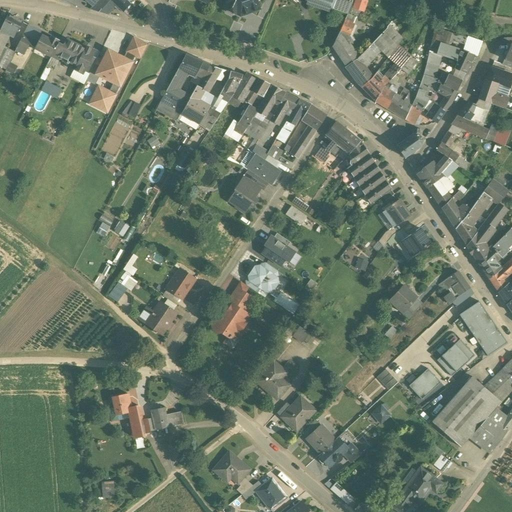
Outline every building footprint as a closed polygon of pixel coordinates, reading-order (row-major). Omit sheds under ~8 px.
[(129,3),(125,0),(109,0),(102,9),(102,8),(96,3),(93,7),(91,10),(107,15),(114,7),(116,9),(118,7),(123,12),(129,3)] [(98,0),(96,3),(102,8),(102,9),(109,0),(98,0)] [(229,0),(225,9),(226,13),(232,15),(236,14),(240,16),(242,13),(248,11),(251,12),(259,9),(255,0),(229,0)] [(307,0),(306,5),(328,13),(330,8),(332,0),(307,0)] [(351,3),(341,0),(332,0),(330,8),(348,14),(351,3)] [(366,0),(364,0),(354,0),(352,9),(363,12),(366,0)] [(23,23),(7,15),(0,30),(0,31),(6,34),(11,37),(14,31),(18,33),(23,23)] [(354,25),(345,21),(340,32),(349,37),(354,25)] [(389,26),(383,33),(396,46),(401,38),(389,26)] [(452,33),(435,29),(429,52),(436,54),(440,43),(448,46),(452,33)] [(349,37),(340,32),(338,36),(332,47),(345,67),(358,58),(350,44),(353,42),(349,37)] [(59,41),(42,33),(35,48),(51,57),(51,56),(59,41)] [(383,33),(372,44),(379,51),(388,59),(396,46),(383,33)] [(32,39),(23,34),(18,46),(26,50),(32,39)] [(133,38),(123,58),(132,63),(135,56),(140,59),(147,45),(133,38)] [(482,43),(467,38),(462,52),(473,56),(477,58),(482,43)] [(65,45),(59,41),(51,56),(51,57),(67,65),(69,62),(76,66),(84,50),(84,49),(67,41),(65,45)] [(448,46),(440,43),(436,54),(441,56),(456,61),(459,51),(460,50),(448,46)] [(358,58),(345,67),(344,67),(345,68),(356,83),(361,87),(371,79),(367,74),(362,66),(364,66),(379,51),(372,44),(358,58)] [(396,46),(388,59),(394,64),(400,69),(410,58),(396,46)] [(94,52),(85,47),(84,49),(84,50),(76,66),(73,70),(83,74),(84,73),(92,57),(94,52)] [(15,52),(7,49),(6,51),(0,63),(0,67),(6,71),(15,52)] [(102,62),(96,75),(113,83),(120,87),(132,63),(123,58),(108,51),(102,62)] [(462,52),(459,51),(456,61),(457,62),(454,70),(465,75),(473,56),(462,52)] [(436,54),(429,52),(423,76),(434,78),(436,70),(441,56),(436,54)] [(210,65),(186,55),(174,76),(182,81),(185,76),(187,77),(189,75),(194,77),(191,83),(197,86),(198,87),(210,65)] [(92,57),(84,73),(89,76),(90,72),(97,60),(92,57)] [(410,58),(400,69),(408,74),(416,62),(410,58)] [(97,60),(90,72),(96,75),(102,62),(97,59),(97,60)] [(382,77),(388,83),(400,69),(394,64),(382,77)] [(231,72),(221,70),(210,65),(198,87),(203,90),(207,93),(215,80),(228,84),(230,81),(231,72)] [(511,75),(491,69),(485,80),(498,84),(511,88),(511,83),(511,75)] [(448,76),(436,70),(434,78),(439,80),(437,83),(440,85),(440,84),(447,87),(448,76)] [(451,77),(448,76),(447,87),(457,92),(465,75),(454,70),(451,77)] [(242,76),(231,72),(230,81),(236,83),(238,83),(242,76)] [(255,79),(246,74),(238,86),(248,91),(255,79)] [(375,74),(371,79),(378,87),(382,89),(388,83),(382,77),(380,79),(375,74)] [(182,81),(174,76),(169,86),(177,90),(182,81)] [(434,78),(423,76),(415,99),(426,104),(428,100),(432,89),(433,82),(434,78)] [(258,79),(251,92),(257,95),(263,98),(269,84),(258,79)] [(371,79),(361,87),(369,96),(378,87),(371,79)] [(498,84),(485,80),(479,100),(491,104),(494,95),(494,92),(498,84)] [(212,109),(212,110),(214,111),(222,99),(228,103),(231,97),(236,90),(233,89),(236,83),(230,81),(228,84),(212,109)] [(109,92),(98,87),(90,104),(107,112),(120,87),(113,83),(109,92)] [(457,92),(440,85),(437,92),(445,97),(443,101),(450,104),(457,92)] [(177,90),(169,86),(166,91),(174,96),(177,90)] [(197,86),(190,97),(181,113),(199,124),(200,124),(209,108),(212,110),(212,109),(198,100),(202,94),(201,94),(203,90),(198,87),(197,86)] [(248,91),(238,86),(236,90),(231,97),(241,103),(248,91)] [(286,93),(272,86),(258,111),(257,111),(253,117),(259,121),(262,116),(265,117),(273,103),(278,106),(286,93)] [(378,87),(369,96),(375,102),(382,89),(378,87)] [(382,89),(375,102),(387,109),(393,96),(382,89)] [(174,96),(166,91),(164,94),(176,100),(172,108),(180,113),(181,113),(190,97),(183,93),(180,99),(174,96)] [(257,95),(251,92),(245,102),(250,105),(257,95)] [(294,98),(286,93),(278,106),(270,120),(278,125),(285,112),(288,108),(293,111),(299,100),(294,98)] [(176,100),(164,94),(160,102),(171,108),(172,108),(176,100)] [(507,99),(494,95),(491,104),(503,108),(507,99)] [(393,96),(387,109),(405,120),(411,107),(403,103),(393,96)] [(414,101),(407,96),(403,103),(411,107),(412,105),(414,101)] [(241,103),(231,97),(228,103),(235,107),(237,108),(241,103)] [(507,99),(503,108),(511,111),(511,100),(507,98),(507,99)] [(426,104),(415,99),(414,101),(412,105),(421,111),(426,104)] [(131,100),(124,114),(135,119),(142,106),(131,100)] [(310,105),(299,100),(293,111),(276,139),(284,144),(302,113),(305,114),(310,105)] [(426,104),(421,111),(437,123),(445,111),(428,100),(426,104)] [(474,107),(488,112),(491,104),(479,100),(474,107)] [(466,103),(458,116),(465,119),(470,121),(474,107),(466,103)] [(326,116),(310,105),(305,114),(301,121),(309,125),(301,138),(308,142),(326,116)] [(411,107),(405,120),(413,125),(421,111),(412,105),(411,107)] [(247,109),(238,124),(233,120),(230,126),(235,129),(234,130),(242,135),(244,133),(253,117),(257,111),(250,107),(249,110),(247,109)] [(488,112),(474,107),(470,121),(482,126),(488,112)] [(172,108),(171,108),(167,114),(177,119),(180,113),(172,108)] [(209,108),(200,124),(210,131),(220,114),(214,111),(212,110),(209,108)] [(259,121),(253,117),(244,133),(250,136),(251,134),(256,137),(259,139),(262,134),(267,125),(259,121)] [(473,125),(457,118),(452,125),(462,129),(469,132),(473,125)] [(278,125),(270,120),(267,125),(262,134),(271,140),(279,126),(278,125)] [(348,131),(336,122),(326,135),(333,140),(337,144),(348,131)] [(462,129),(452,125),(448,132),(454,136),(453,137),(454,137),(456,133),(459,134),(462,129)] [(488,132),(473,125),(469,132),(485,139),(488,132)] [(502,128),(496,142),(506,146),(511,132),(502,128)] [(420,129),(413,129),(413,134),(396,146),(405,158),(421,146),(423,140),(419,136),(420,135),(420,129)] [(337,144),(337,145),(342,149),(348,154),(361,141),(348,131),(337,144)] [(454,136),(448,132),(440,143),(448,149),(453,142),(451,140),(453,137),(454,136)] [(271,140),(262,134),(259,139),(258,140),(259,141),(268,146),(271,140)] [(156,136),(148,140),(152,148),(160,143),(156,136)] [(333,140),(326,149),(331,152),(337,145),(337,144),(333,140)] [(361,141),(349,155),(352,159),(351,160),(352,160),(350,161),(349,164),(351,167),(368,154),(363,146),(363,145),(361,141)] [(448,149),(440,143),(436,150),(444,156),(451,161),(453,163),(457,157),(458,156),(448,149)] [(304,149),(296,144),(290,154),(297,159),(304,149)] [(511,150),(503,144),(496,152),(506,160),(511,152),(511,150)] [(342,149),(337,145),(331,152),(337,157),(342,149)] [(326,149),(323,146),(319,151),(327,157),(331,152),(326,149)] [(281,154),(271,148),(267,155),(277,161),(281,154)] [(327,157),(319,151),(315,156),(324,163),(328,158),(327,157)] [(267,183),(271,186),(281,172),(265,161),(267,158),(258,152),(246,169),(254,175),(267,183)] [(184,153),(177,164),(185,169),(192,158),(184,153)] [(351,167),(347,169),(354,178),(374,163),(368,154),(351,167)] [(444,156),(435,167),(442,177),(444,176),(441,173),(447,166),(451,161),(444,156)] [(468,165),(457,157),(453,163),(458,166),(465,171),(468,165)] [(453,163),(451,161),(447,166),(453,171),(458,166),(453,163)] [(435,167),(431,162),(419,175),(427,188),(442,177),(435,167)] [(354,178),(353,178),(359,187),(379,172),(380,171),(374,163),(354,178)] [(447,166),(441,173),(444,176),(446,178),(453,171),(447,166)] [(359,187),(365,196),(385,181),(386,180),(379,172),(359,187)] [(267,183),(254,175),(250,181),(255,184),(261,188),(263,189),(267,183)] [(442,177),(427,188),(437,202),(447,193),(442,187),(449,181),(446,178),(444,176),(442,177)] [(242,181),(236,189),(237,190),(229,201),(237,206),(236,207),(244,213),(261,188),(255,184),(251,189),(249,188),(250,186),(242,181)] [(365,196),(364,196),(371,205),(381,197),(391,190),(391,189),(385,181),(365,196)] [(492,181),(483,192),(490,198),(499,203),(502,200),(507,193),(492,181)] [(391,190),(381,197),(385,202),(394,195),(391,190)] [(470,210),(469,212),(476,218),(490,198),(483,192),(470,210)] [(309,207),(296,198),(292,203),(305,212),(309,207)] [(452,198),(442,208),(444,212),(456,203),(452,198)] [(499,203),(490,198),(476,218),(471,225),(472,228),(478,232),(487,220),(494,226),(502,215),(509,211),(503,206),(499,203)] [(410,216),(399,200),(394,203),(393,203),(390,205),(391,206),(382,212),(394,228),(410,216)] [(465,205),(457,210),(447,217),(456,229),(469,212),(470,210),(465,205)] [(306,216),(291,206),(285,215),(300,225),(306,216)] [(469,212),(456,229),(467,246),(478,232),(472,228),(471,225),(476,218),(469,212)] [(103,218),(98,233),(108,237),(113,222),(103,218)] [(478,232),(467,246),(478,262),(489,251),(483,245),(495,230),(493,228),(494,226),(487,220),(478,232)] [(129,227),(122,223),(116,232),(122,237),(129,227)] [(420,229),(401,242),(412,256),(431,243),(420,229)] [(390,230),(386,233),(378,242),(383,248),(390,239),(393,235),(390,230)] [(402,230),(393,235),(390,239),(394,244),(406,235),(402,230)] [(511,232),(510,230),(499,241),(506,248),(511,243),(511,241),(511,232)] [(274,239),(287,248),(291,243),(277,234),(274,239)] [(288,262),(294,253),(287,248),(274,239),(271,237),(265,247),(266,248),(262,254),(281,266),(285,260),(288,262)] [(499,241),(492,248),(499,255),(506,248),(499,241)] [(506,248),(499,255),(501,258),(511,247),(511,244),(511,243),(506,248)] [(489,251),(478,262),(485,273),(488,271),(489,273),(498,264),(497,262),(501,258),(499,255),(492,248),(489,251)] [(123,270),(133,277),(137,270),(132,267),(138,258),(134,255),(123,270)] [(360,258),(357,267),(366,271),(369,262),(360,258)] [(277,271),(266,264),(263,269),(276,278),(278,276),(277,271)] [(498,264),(489,273),(493,276),(502,268),(498,264)] [(493,276),(490,279),(498,292),(507,285),(502,280),(511,271),(511,269),(507,264),(493,276)] [(263,269),(259,266),(255,267),(248,277),(249,281),(250,282),(260,289),(267,293),(272,293),(272,292),(278,283),(278,279),(263,269)] [(194,280),(180,270),(170,284),(172,286),(173,289),(171,291),(182,299),(194,280)] [(474,294),(458,271),(443,282),(448,290),(449,289),(453,287),(456,285),(462,294),(460,295),(458,297),(462,300),(464,301),(466,300),(474,294)] [(115,287),(124,294),(127,289),(121,285),(127,276),(125,274),(115,287)] [(511,279),(507,285),(498,292),(506,305),(511,298),(511,279)] [(260,289),(250,282),(246,287),(257,294),(260,289)] [(448,290),(443,282),(438,285),(444,292),(448,290)] [(462,294),(456,285),(453,287),(454,289),(456,287),(456,290),(460,295),(462,294)] [(403,286),(389,300),(397,307),(399,305),(405,311),(416,298),(403,286)] [(124,294),(115,287),(108,296),(117,303),(124,294)] [(456,287),(454,289),(453,287),(449,289),(451,293),(444,298),(449,304),(452,302),(458,297),(460,295),(456,290),(456,287)] [(267,293),(260,289),(257,294),(271,303),(274,302),(279,296),(272,292),(272,293),(267,293)] [(254,300),(242,292),(235,302),(234,302),(233,304),(245,313),(254,300)] [(300,305),(281,292),(279,296),(274,302),(293,315),(300,305)] [(458,297),(452,302),(456,307),(458,306),(464,301),(462,300),(458,297)] [(151,314),(145,323),(153,329),(153,332),(155,333),(158,332),(162,335),(177,314),(159,302),(151,314)] [(469,329),(489,316),(479,303),(460,316),(469,329)] [(233,304),(225,316),(224,315),(219,321),(215,322),(212,326),(213,331),(217,333),(221,332),(230,339),(233,336),(232,335),(235,330),(239,333),(246,324),(243,322),(248,315),(245,313),(233,304)] [(405,311),(399,305),(397,307),(403,313),(405,311)] [(147,308),(139,319),(145,323),(151,314),(149,313),(151,311),(147,308)] [(478,343),(498,329),(489,316),(469,329),(478,343)] [(299,327),(292,336),(302,343),(309,334),(299,327)] [(487,356),(507,343),(498,329),(478,343),(487,356)] [(460,340),(449,350),(464,365),(474,355),(460,340)] [(449,350),(438,361),(452,376),(464,365),(449,350)] [(505,366),(485,386),(501,403),(511,389),(511,358),(505,365),(505,366)] [(273,362),(256,382),(277,400),(289,386),(281,379),(286,373),(282,370),(282,369),(273,362)] [(389,374),(385,370),(377,378),(381,382),(389,374)] [(440,383),(427,370),(409,386),(422,400),(440,383)] [(393,378),(389,374),(381,382),(384,386),(393,378)] [(472,377),(432,422),(461,447),(471,436),(495,409),(498,406),(501,403),(472,377)] [(397,383),(393,378),(384,386),(388,391),(397,383)] [(128,394),(112,398),(114,408),(116,415),(121,414),(128,413),(130,421),(141,419),(139,407),(131,408),(128,394)] [(290,407),(281,416),(282,417),(289,424),(289,425),(295,431),(315,411),(300,397),(290,407)] [(290,407),(286,403),(277,413),(282,418),(282,417),(281,416),(290,407)] [(384,403),(381,406),(386,412),(389,409),(384,403)] [(381,406),(376,411),(382,417),(386,413),(386,412),(381,406)] [(114,408),(108,409),(111,423),(122,420),(121,414),(116,415),(114,408)] [(163,408),(151,411),(153,419),(156,430),(167,428),(165,415),(163,408)] [(495,409),(471,436),(491,453),(508,431),(501,424),(506,418),(498,411),(495,409)] [(511,409),(506,418),(501,424),(508,431),(511,425),(511,409)] [(180,412),(165,415),(167,428),(183,425),(180,412)] [(141,419),(130,421),(134,438),(145,435),(145,433),(142,420),(141,419)] [(147,419),(142,420),(145,433),(150,432),(148,420),(147,419)] [(148,420),(150,432),(156,431),(156,430),(153,419),(148,420)] [(314,420),(301,434),(306,439),(319,426),(314,420)] [(334,441),(319,426),(306,439),(320,454),(334,441)] [(320,454),(318,456),(329,467),(334,462),(338,462),(340,459),(340,456),(339,454),(342,452),(346,448),(346,447),(337,438),(334,441),(320,454)] [(350,443),(346,447),(346,448),(342,452),(351,463),(361,455),(350,443)] [(250,470),(229,452),(213,470),(223,479),(227,474),(238,484),(243,478),(250,470)] [(452,464),(443,457),(439,462),(447,468),(448,469),(452,464)] [(439,462),(435,467),(443,473),(447,468),(439,462)] [(420,468),(402,493),(413,501),(419,505),(431,489),(436,493),(443,484),(420,468)] [(253,486),(243,478),(238,484),(240,486),(236,490),(241,495),(253,486)] [(262,486),(255,491),(256,492),(270,510),(286,497),(272,479),(262,486)] [(103,498),(116,498),(115,481),(102,482),(103,498)] [(253,486),(241,495),(245,500),(256,492),(255,491),(262,486),(258,482),(253,486)] [(332,489),(349,505),(355,499),(338,482),(332,489)] [(404,511),(413,501),(402,493),(391,507),(398,511),(404,511)] [(373,511),(374,511),(367,501),(356,508),(358,511),(373,511)] [(293,510),(290,511),(310,511),(303,503),(293,510)]
